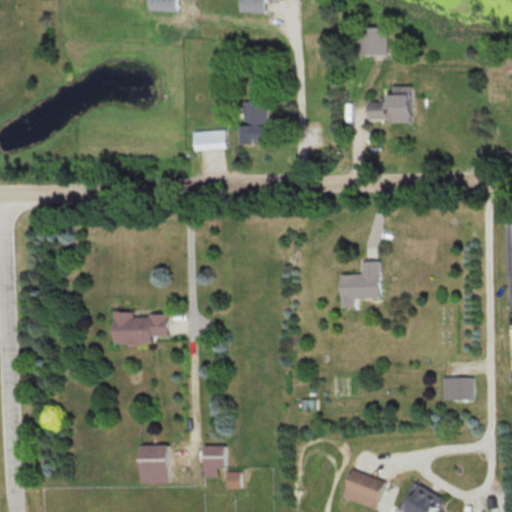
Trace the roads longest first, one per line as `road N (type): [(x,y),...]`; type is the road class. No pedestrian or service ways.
road 1 (residential): [(0,191),(511,176)]
road 2 (residential): [(0,211),(15,511)]
